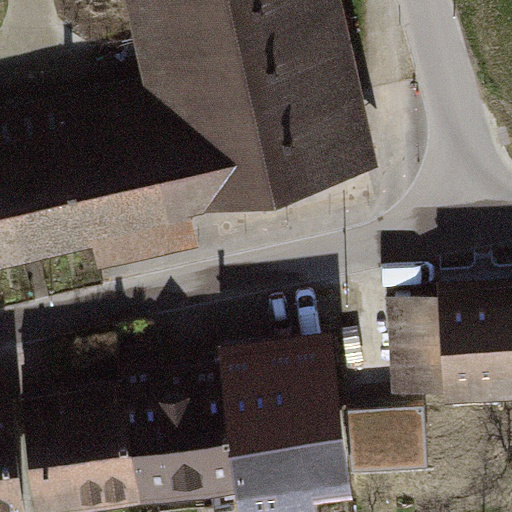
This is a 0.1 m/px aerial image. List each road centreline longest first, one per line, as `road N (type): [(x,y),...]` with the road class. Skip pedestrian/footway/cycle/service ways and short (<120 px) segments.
road 1 (residential): [(484,234),(0,329)]
road 2 (unclassified): [(422,0),(484,234)]
